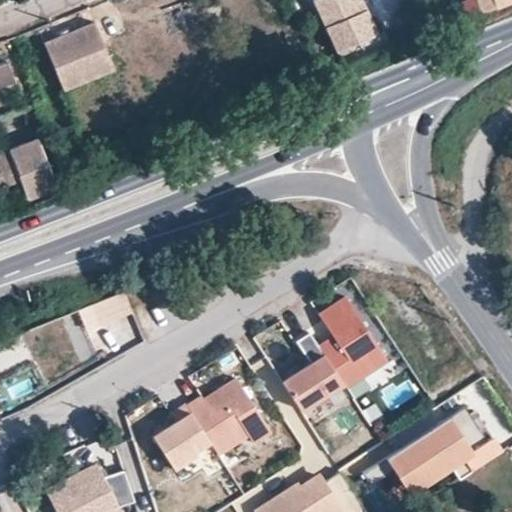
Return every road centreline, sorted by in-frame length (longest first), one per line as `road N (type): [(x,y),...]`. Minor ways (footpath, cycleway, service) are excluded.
road 1 (primary): [(468,56),(29,230)]
road 2 (residential): [(0,438),(402,218)]
road 3 (tertiary): [(29,230),(305,179),(365,190),(402,218)]
road 4 (tertiary): [(468,56),(374,101),(363,120),(369,160),(402,218)]
road 5 (tertiary): [(440,261),(416,146),(425,108),(468,56)]
road 6 (residential): [(465,296),(477,164),(489,135),(511,116)]
